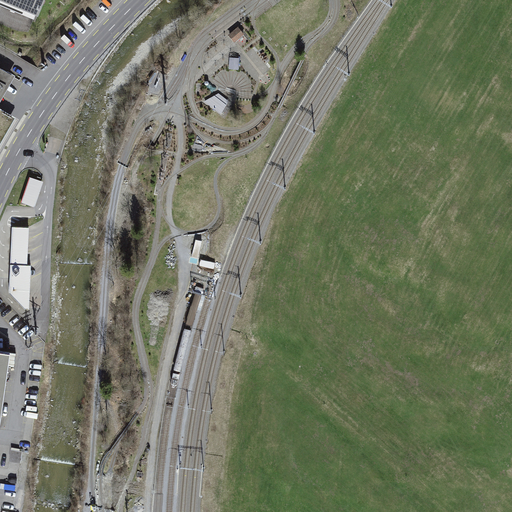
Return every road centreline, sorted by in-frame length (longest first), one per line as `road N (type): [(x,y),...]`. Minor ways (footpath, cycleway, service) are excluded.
road 1 (track): [(88,511),(116,199),(127,149),(146,117),(168,109),(180,90)]
road 2 (track): [(143,511),(164,364),(188,281),(169,214),(182,119),(168,109)]
road 3 (secondary): [(139,0),(56,91),(0,188)]
